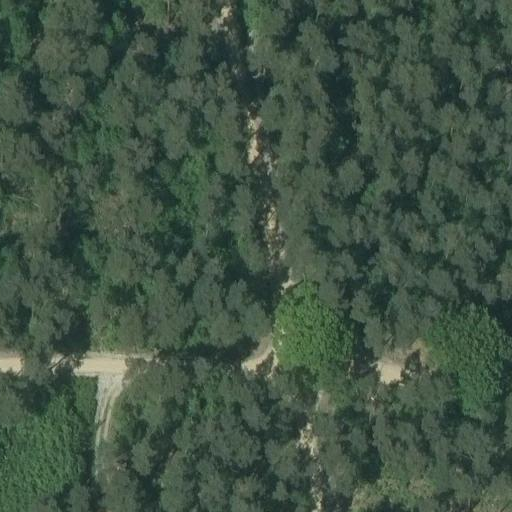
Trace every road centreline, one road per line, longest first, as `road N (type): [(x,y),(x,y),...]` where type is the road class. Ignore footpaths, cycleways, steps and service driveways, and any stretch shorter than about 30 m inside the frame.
road 1 (unknown): [(256,0),(279,183),(319,371),(333,511)]
road 2 (track): [(296,370),(289,267),(237,0)]
road 3 (track): [(0,366),(296,370)]
road 4 (track): [(296,370),(511,382)]
road 5 (track): [(103,511),(102,435),(121,369)]
road 6 (track): [(315,511),(296,370)]
